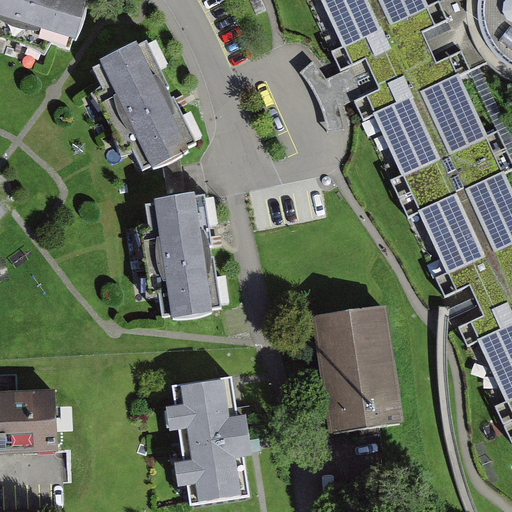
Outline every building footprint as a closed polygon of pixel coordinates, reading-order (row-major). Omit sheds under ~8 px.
[(0,0),(0,42),(46,56),(49,46),(70,53),(74,40),(77,42),(88,8),(84,6),(85,0),(0,0)] [(511,184),(509,178),(511,176),(511,155),(501,132),(486,139),(459,81),(476,72),(438,3),(429,8),(425,0),(321,0),(344,47),(333,52),(343,73),(327,80),(313,62),(303,74),(317,96),(329,131),(342,128),(337,108),(354,101),(364,119),(375,115),(405,176),(393,182),(409,217),(420,212),(449,274),(438,280),(445,298),(470,286),(477,302),(485,317),(459,328),(468,347),(480,342),(507,402),(497,407),(511,441),(511,184)] [(511,0),(459,0),(460,29),(470,55),(488,74),(511,86),(511,0)] [(135,50),(100,67),(102,72),(94,76),(103,95),(93,99),(123,161),(134,156),(143,176),(151,172),(154,177),(191,159),(189,154),(205,147),(191,116),(173,125),(152,80),(162,75),(149,47),(137,53),(135,50)] [(198,198),(150,204),(151,210),(144,211),(147,233),(139,234),(147,302),(162,301),(164,317),(175,315),(176,322),(212,317),(211,312),(220,311),(230,310),(227,283),(216,285),(210,236),(222,235),(217,203),(199,205),(198,198)] [(327,437),(403,427),(388,312),(312,321),(327,437)] [(234,382),(176,389),(180,408),(169,410),(172,434),(182,435),(187,464),(178,468),(181,492),(192,491),(194,510),(252,502),(247,463),(257,460),(250,419),(240,420),(234,382)] [(60,411),(59,394),(0,396),(0,461),(61,459),(59,423),(65,423),(65,411),(60,411)]
